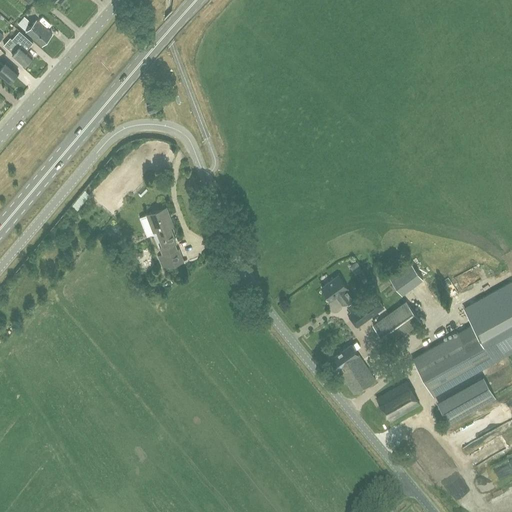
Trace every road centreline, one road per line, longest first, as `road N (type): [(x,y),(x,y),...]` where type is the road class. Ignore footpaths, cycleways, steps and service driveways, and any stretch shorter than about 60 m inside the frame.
road 1 (tertiary): [(409,485),(246,281),(189,140),(177,131),(140,125),(115,134),(0,267)]
road 2 (primary): [(0,228),(196,0)]
road 3 (unclassified): [(0,137),(119,0)]
